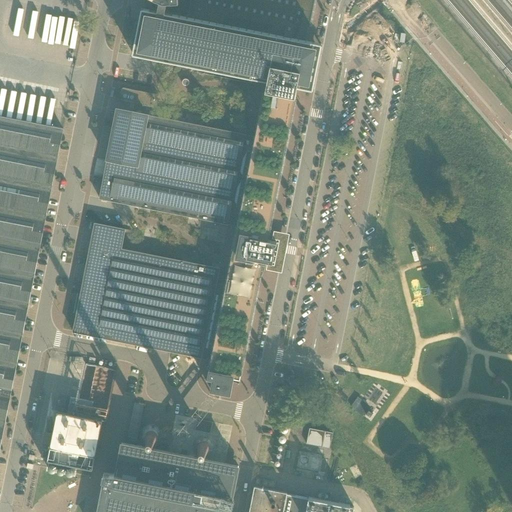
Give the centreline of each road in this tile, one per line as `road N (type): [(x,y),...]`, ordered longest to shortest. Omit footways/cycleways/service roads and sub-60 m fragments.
road 1 (unclassified): [(333,26),(256,413)]
road 2 (unclassified): [(38,336),(105,0)]
road 3 (unclassified): [(256,413),(161,394),(157,362),(38,336)]
road 4 (unclassified): [(4,511),(38,336)]
road 5 (tertiary): [(405,0),(511,125)]
